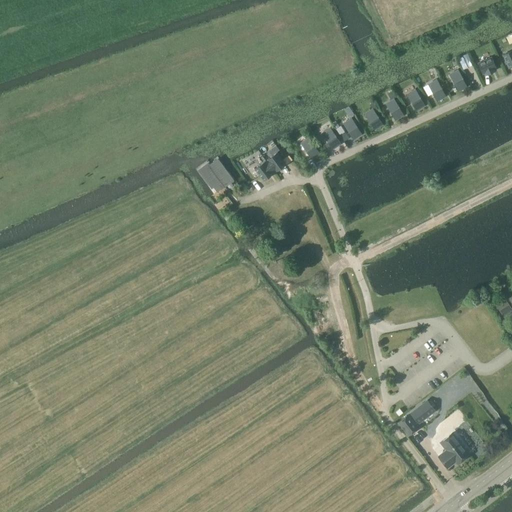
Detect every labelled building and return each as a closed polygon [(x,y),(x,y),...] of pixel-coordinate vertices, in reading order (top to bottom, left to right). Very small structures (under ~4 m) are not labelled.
[(511,50),(503,55),(509,67),(511,65),(511,50)] [(491,57),(478,63),(483,73),(484,73),(485,75),(496,70),(495,68),(496,67),(491,57)] [(461,76),(458,70),(450,74),(458,91),(467,86),(463,79),(464,79),(462,75),(461,76)] [(440,85),(437,79),(428,84),(437,100),(446,96),(442,89),(443,88),(441,85),(440,85)] [(419,95),(415,89),(407,94),(417,110),(425,105),(421,98),(422,98),(420,94),(419,95)] [(398,104),(394,99),(386,104),(395,120),(404,115),(400,108),(401,107),(399,104),(398,104)] [(376,114),(373,108),(365,113),(375,129),(383,124),(379,118),(380,117),(377,113),(376,114)] [(355,124),(351,118),(343,123),(354,139),(362,134),(357,127),(358,126),(356,123),(355,124)] [(334,133),(330,128),(322,133),(333,148),(341,143),(336,137),(337,136),(335,133),(334,133)] [(313,143),(309,137),(301,143),(312,158),(319,152),(315,146),(316,146),(314,142),(313,143)] [(269,161),(267,162),(274,171),(275,170),(276,171),(285,164),(277,153),(268,160),(269,161)] [(207,164),(200,169),(217,192),(233,180),(217,160),(209,166),(207,164)] [(264,162),(255,169),(264,180),(273,174),(272,173),(274,171),(267,162),(265,163),(264,162)] [(504,296),(494,302),(504,317),(511,312),(511,290),(506,294),(507,295),(505,297),(504,296)] [(409,435),(418,427),(409,415),(399,422),(409,435)] [(439,456),(448,467),(459,458),(461,461),(469,454),(457,438),(445,448),(447,450),(439,456)]
